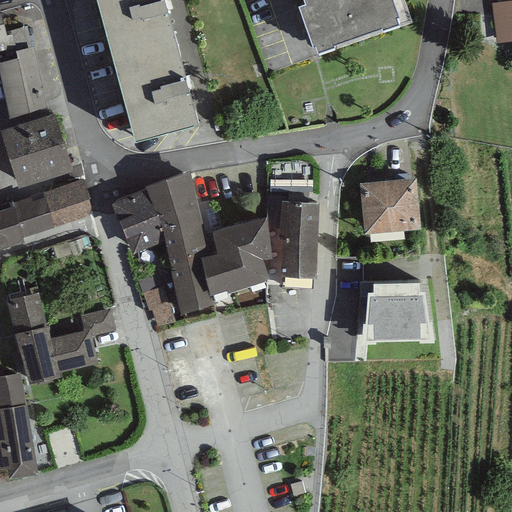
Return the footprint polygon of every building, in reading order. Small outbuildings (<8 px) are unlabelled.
[(99,0),(135,130),(198,113),(167,0),(99,0)] [(299,0),(313,39),(401,9),(398,0),(299,0)] [(511,0),(493,3),(497,42),(511,39),(511,0)] [(0,7),(0,58),(18,54),(16,47),(13,31),(6,32),(0,7)] [(34,43),(16,47),(18,54),(0,58),(0,71),(10,119),(48,111),(34,43)] [(0,125),(0,126),(19,190),(75,175),(55,109),(0,125)] [(147,185),(111,200),(133,250),(165,236),(180,309),(215,298),(213,287),(210,287),(200,250),(209,248),(190,165),(145,180),(147,185)] [(359,179),(364,229),(419,224),(415,174),(359,179)] [(44,190),(44,191),(55,224),(89,213),(91,210),(90,205),(82,177),(44,190)] [(0,205),(0,244),(24,238),(23,234),(55,224),(44,191),(0,205)] [(281,196),(279,234),(282,234),(281,272),(315,273),(318,198),(281,196)] [(209,248),(200,250),(210,287),(213,287),(226,283),(226,284),(268,274),(263,253),(273,250),(264,211),(212,224),(217,246),(209,248)] [(373,275),(373,284),(367,284),(364,315),(362,315),(359,336),(434,334),(431,313),(429,313),(424,283),(419,282),(418,273),(373,275)] [(152,286),(157,322),(178,319),(172,283),(152,286)] [(8,296),(15,329),(46,322),(38,289),(8,296)] [(489,292),(465,292),(465,308),(489,308),(489,292)] [(46,322),(15,329),(27,379),(37,377),(38,381),(51,378),(50,374),(58,372),(58,370),(98,360),(90,326),(51,335),(48,322),(46,322)] [(0,462),(8,461),(10,472),(38,467),(20,367),(0,370),(0,462)]
